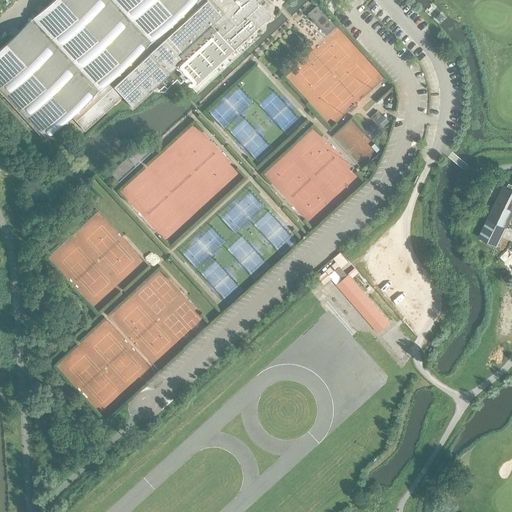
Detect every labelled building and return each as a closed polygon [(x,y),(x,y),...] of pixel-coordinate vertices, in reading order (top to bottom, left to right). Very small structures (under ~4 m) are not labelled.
[(50,0),(0,46),(0,91),(44,140),(71,116),(76,121),(95,102),(105,113),(123,96),(133,107),(168,73),(177,84),(189,85),(192,82),(195,86),(254,31),(254,19),(258,16),(253,11),(257,8),(258,2),(255,0),(50,0)] [(375,122),(382,115),(378,110),(371,117),(375,122)] [(366,130),(373,137),(390,121),(383,114),(366,130)] [(478,238),(496,247),(511,214),(511,189),(503,186),(478,238)] [(319,277),(322,281),(342,265),(342,266),(346,263),(340,255),(336,258),(338,261),(319,277)] [(390,321),(351,277),(350,277),(339,287),(369,322),(371,324),(378,332),(386,324),(390,321)]
